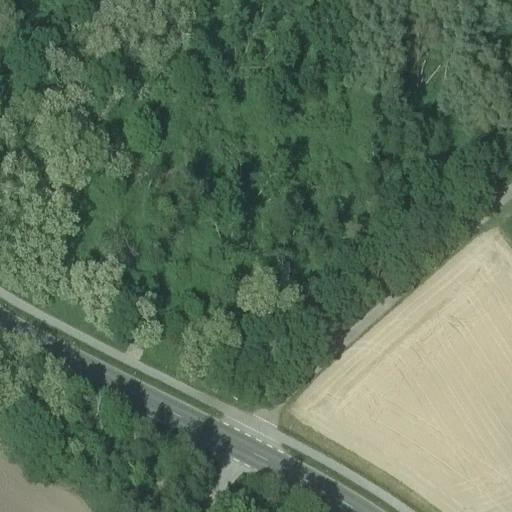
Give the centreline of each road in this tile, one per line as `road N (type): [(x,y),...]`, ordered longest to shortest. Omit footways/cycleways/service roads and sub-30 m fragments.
road 1 (unclassified): [(511,189),(285,391),(243,449)]
road 2 (primary): [(0,323),(243,449)]
road 3 (primary): [(243,449),(353,511)]
